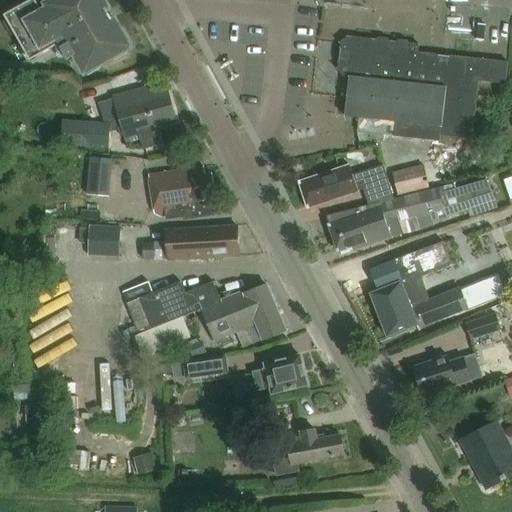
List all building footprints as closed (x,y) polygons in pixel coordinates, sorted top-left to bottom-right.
[(63,0),(64,1),(44,13),(36,0),(32,0),(23,5),(22,3),(10,9),(11,12),(5,15),(8,21),(6,22),(13,34),(15,33),(23,46),(28,43),(36,58),(60,44),(69,60),(76,56),(84,69),(98,60),(101,66),(115,58),(116,60),(128,53),(126,51),(132,48),(129,42),(131,40),(125,29),(122,30),(115,17),(113,19),(108,10),(110,9),(105,0),(63,0)] [(377,40),(346,36),(347,38),(339,43),(342,47),(340,49),(339,63),(341,66),(338,69),(343,76),(350,77),(345,117),(396,122),(395,137),(439,142),(440,135),(472,139),(479,81),(506,84),(508,62),(418,52),(419,45),(410,43),(408,41),(399,40),(397,42),(390,42),(388,39),(379,38),(377,40)] [(176,121),(177,120),(167,88),(155,92),(153,86),(114,97),(123,127),(119,128),(121,137),(125,135),(127,143),(141,139),(144,149),(161,144),(156,125),(176,119),(176,121)] [(109,148),(111,124),(64,121),(62,144),(109,148)] [(111,174),(111,160),(88,158),(87,173),(111,174)] [(207,161),(148,171),(155,211),(162,215),(168,214),(169,217),(186,214),(187,217),(217,212),(214,193),(220,192),(216,168),(209,170),(207,161)] [(369,206),(395,199),(384,166),(354,176),(350,165),(300,182),(309,208),(364,190),(369,206)] [(396,196),(427,188),(422,165),(391,173),(396,196)] [(395,199),(369,206),(335,215),(338,225),(332,227),(339,252),(352,248),(353,251),(392,238),(436,226),(435,222),(472,210),(473,215),(496,207),(490,181),(457,190),(455,184),(395,199)] [(77,247),(78,222),(64,221),(64,247),(77,247)] [(120,258),(121,227),(89,225),(89,228),(79,228),(78,252),(87,253),(87,256),(120,258)] [(164,260),(240,255),(238,226),(167,231),(167,242),(163,242),(164,260)] [(381,318),(411,307),(410,302),(459,283),(443,240),(436,239),(399,253),(401,258),(371,270),(379,291),(371,294),(381,318)] [(262,340),(285,330),(267,285),(246,294),(244,291),(221,300),(214,281),(185,292),(181,281),(154,292),(149,281),(125,291),(130,302),(128,303),(140,334),(201,309),(214,342),(256,325),(262,340)] [(461,288),(411,307),(381,318),(388,337),(417,325),(419,328),(469,309),(461,288)] [(471,339),(501,329),(497,315),(466,324),(471,339)] [(207,353),(203,341),(189,346),(193,358),(207,353)] [(174,380),(185,378),(185,379),(228,373),(225,354),(182,360),(183,363),(172,364),(174,380)] [(423,396),(482,377),(475,354),(451,362),(449,355),(414,367),(423,396)] [(272,394),(308,385),(307,382),(308,380),(306,373),(304,371),(300,356),(265,364),(266,369),(256,371),(261,390),(271,388),(272,394)] [(511,375),(503,380),(509,396),(511,394),(511,375)] [(511,450),(497,421),(461,440),(487,488),(511,475),(511,450)] [(298,463),(345,454),(341,434),(318,439),(316,430),(301,432),(302,437),(287,440),(288,445),(272,448),(277,476),(299,471),(298,463)] [(60,465),(72,466),(74,441),(62,440),(60,465)] [(139,475),(157,470),(152,453),(134,458),(139,475)]
